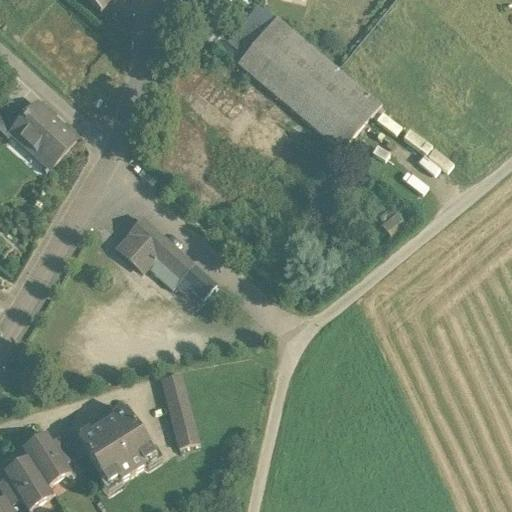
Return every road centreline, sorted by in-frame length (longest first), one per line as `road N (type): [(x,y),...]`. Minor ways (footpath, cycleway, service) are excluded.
road 1 (residential): [(0,345),(124,130),(159,0)]
road 2 (track): [(511,164),(304,341)]
road 3 (track): [(304,341),(107,162)]
road 4 (track): [(256,511),(288,373),(304,341)]
road 5 (track): [(114,151),(0,54)]
